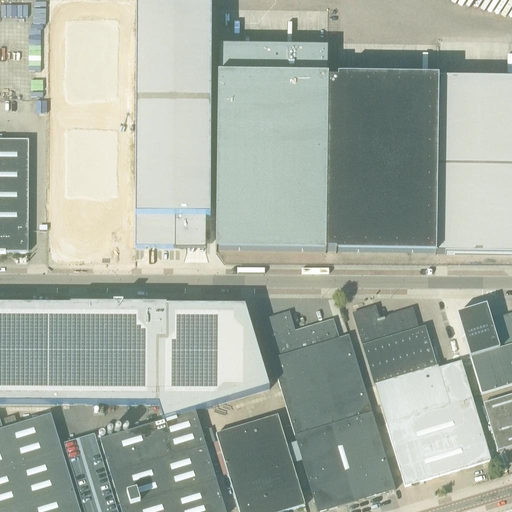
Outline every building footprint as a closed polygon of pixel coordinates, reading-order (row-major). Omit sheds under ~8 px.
[(209,219),(212,4),(51,2),(48,243),(136,244),(136,250),(206,251),(207,219),(209,219)] [(219,77),(216,253),(217,253),(217,251),(325,253),(325,255),(326,255),(326,253),(329,78),(329,49),(220,47),(219,77)] [(329,82),(329,78),(326,253),(335,253),(335,255),(336,255),(336,253),(435,255),(435,256),(436,256),(436,255),(438,83),(439,80),(438,80),(438,83),(340,81),(340,78),(339,78),(339,82),(329,82)] [(511,83),(438,83),(436,255),(511,255),(511,83)] [(29,142),(0,141),(0,253),(28,253),(29,142)] [(0,405),(156,406),(161,423),(100,441),(121,511),(225,511),(195,413),(270,391),(245,308),(171,308),(167,308),(156,308),(156,311),(137,311),(137,346),(109,346),(109,308),(0,307),(0,405)] [(490,321),(487,309),(458,318),(470,359),(481,396),(511,386),(511,346),(500,350),(490,321)] [(367,310),(353,314),(363,347),(374,386),(386,425),(391,440),(398,464),(405,488),(491,462),(461,363),(439,370),(438,367),(436,368),(425,329),(418,331),(412,311),(371,323),(367,310)] [(289,313),(260,322),(317,511),(324,511),(395,491),(388,467),(381,443),(349,338),(340,341),(333,321),(295,332),(289,313)] [(511,346),(511,314),(490,321),(500,350),(511,346)] [(511,395),(483,404),(498,452),(511,447),(511,395)] [(80,511),(51,416),(3,430),(0,420),(0,511),(80,511)] [(286,511),(305,507),(277,416),(216,435),(239,511),(286,511)] [(5,427),(16,423),(15,417),(3,420),(5,427)]
